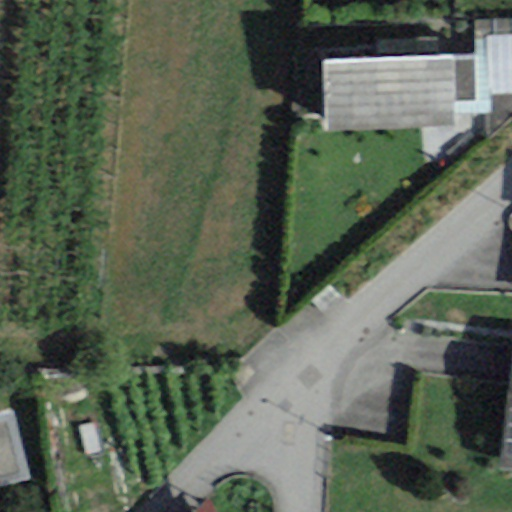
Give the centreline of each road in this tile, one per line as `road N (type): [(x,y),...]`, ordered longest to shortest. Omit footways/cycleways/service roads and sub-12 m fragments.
road 1 (residential): [(299,368),(511,174)]
road 2 (residential): [(149,511),(299,368)]
road 3 (residential): [(291,511),(299,368)]
